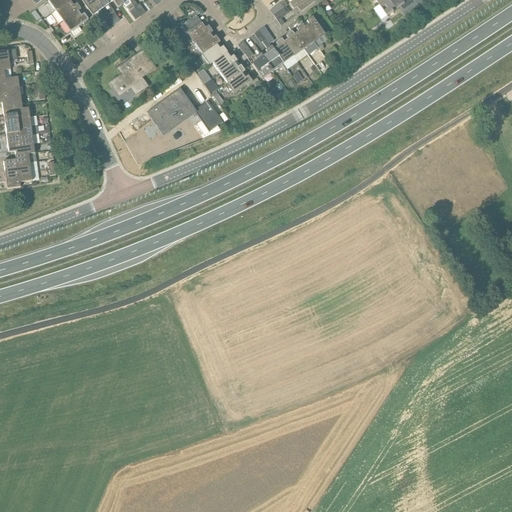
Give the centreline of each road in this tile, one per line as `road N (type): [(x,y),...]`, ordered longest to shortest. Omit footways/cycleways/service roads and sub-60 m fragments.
road 1 (trunk): [(511,14),(321,135),(131,225),(0,271)]
road 2 (trunk): [(0,297),(126,255),(282,186),(511,44)]
road 3 (tertiary): [(482,0),(293,120),(124,195)]
road 4 (residential): [(68,77),(177,0)]
road 5 (tertiary): [(124,195),(0,241)]
road 6 (residential): [(124,195),(68,77)]
